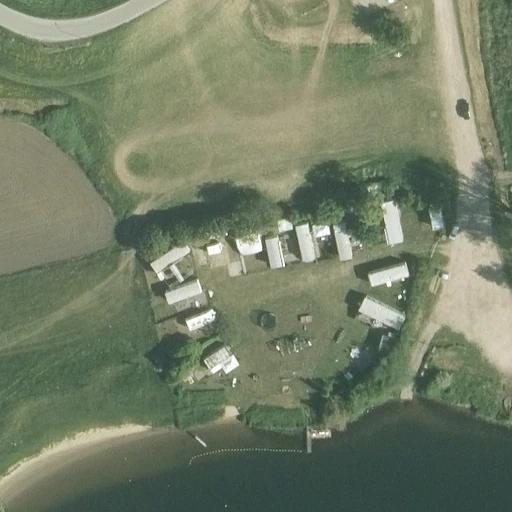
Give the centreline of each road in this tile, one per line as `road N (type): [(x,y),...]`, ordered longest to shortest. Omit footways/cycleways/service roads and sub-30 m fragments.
road 1 (unclassified): [(497,312),(446,0)]
road 2 (unclassified): [(0,16),(77,31),(147,0)]
